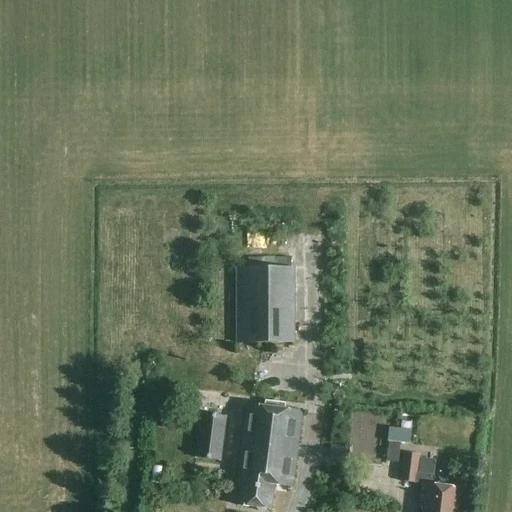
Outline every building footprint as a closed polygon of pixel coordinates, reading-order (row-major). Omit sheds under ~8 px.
[(238,346),(297,345),(296,270),(238,271),(238,346)] [(286,410),(287,404),(266,401),(265,407),(250,406),(240,481),(246,481),(242,506),(276,511),(279,486),(296,488),(306,413),(286,410)] [(223,464),(228,419),(203,416),(197,461),(223,464)] [(400,422),(399,430),(410,431),(411,423),(400,422)] [(330,446),(331,461),(349,460),(348,446),(330,446)] [(460,511),(463,490),(436,487),(437,477),(421,475),(423,457),(407,455),(404,483),(426,486),(424,504),(429,505),(427,511),(460,511)]
